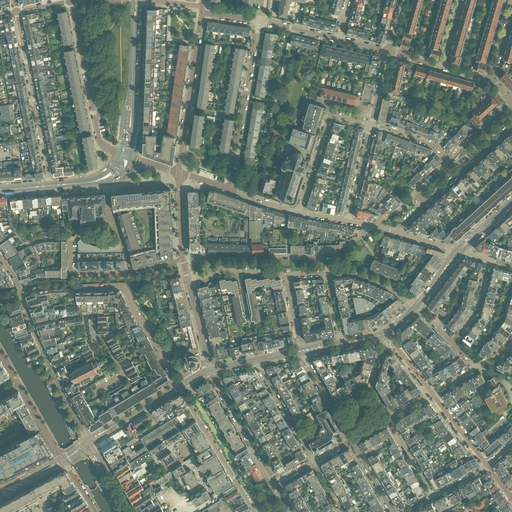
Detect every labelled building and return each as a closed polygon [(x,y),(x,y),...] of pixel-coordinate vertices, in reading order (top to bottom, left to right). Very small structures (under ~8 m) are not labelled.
[(279,0),(278,16),(286,17),(287,9),(288,9),(289,0),(304,2),(304,0),(279,0)] [(411,0),(409,8),(419,11),(422,3),(411,0)] [(440,1),(438,8),(448,11),(450,4),(440,1)] [(465,1),(463,9),(473,11),(475,4),(465,1)] [(493,1),(491,8),(500,11),(503,4),(493,1)] [(353,8),(352,9),(360,11),(361,11),(364,11),(365,6),(364,6),(362,5),(354,3),(353,5),(352,8),(353,8)] [(409,8),(407,16),(417,18),(419,11),(409,8)] [(438,8),(435,16),(446,19),(448,11),(438,8)] [(491,8),(488,16),(498,19),(500,11),(491,8)] [(463,9),(461,16),(471,19),(473,11),(463,9)] [(66,11),(57,13),(58,17),(57,17),(57,18),(58,18),(59,24),(58,24),(59,24),(61,33),(60,33),(61,33),(62,39),(61,39),(61,40),(62,40),(63,44),(63,45),(63,44),(71,43),(72,43),(73,43),(73,42),(71,36),(72,36),(72,33),(71,33),(68,20),(69,20),(69,17),(68,18),(66,11)] [(381,16),(382,16),(390,19),(390,18),(391,18),(391,16),(392,13),(383,11),(381,16)] [(407,16),(405,23),(415,26),(417,18),(407,16)] [(435,16),(433,23),(444,26),(446,19),(435,16)] [(461,16),(459,24),(469,26),(471,19),(461,16)] [(488,16),(486,23),(496,26),(498,19),(488,16)] [(403,31),(413,34),(415,26),(405,23),(403,31)] [(433,23),(431,31),(441,34),(444,26),(433,23)] [(486,23),(484,31),(494,34),(496,26),(486,23)] [(25,29),(25,32),(38,30),(37,28),(44,26),(44,24),(24,28),(24,29),(25,29)] [(459,24),(457,31),(467,34),(469,26),(459,24)] [(364,30),(362,39),(364,39),(365,39),(367,40),(369,32),(370,28),(369,28),(365,27),(364,30)] [(401,39),(409,42),(411,42),(413,34),(403,31),(401,39)] [(430,38),(430,39),(439,42),(441,34),(431,31),(429,38),(430,38)] [(457,31),(454,39),(464,42),(467,34),(457,31)] [(484,31),(482,38),(492,41),(494,34),(484,31)] [(265,33),(261,56),(271,58),(271,54),(273,54),(273,53),(272,53),(273,47),(274,48),(274,47),(273,47),(274,38),(275,38),(275,37),(274,37),(275,34),(268,33),(267,32),(267,33),(265,32),(265,33)] [(369,41),(371,41),(379,43),(383,44),(383,43),(384,42),(385,39),(374,36),(372,36),(371,36),(371,37),(370,36),(369,38),(370,38),(370,40),(369,41)] [(482,38),(480,46),(490,49),(492,41),(482,38)] [(409,42),(401,39),(401,42),(399,42),(399,44),(400,45),(399,47),(398,47),(399,47),(399,48),(399,47),(401,48),(402,49),(404,50),(404,49),(406,49),(406,50),(407,50),(407,49),(409,42)] [(429,47),(437,49),(439,42),(430,39),(428,47),(429,47)] [(454,39),(452,46),(462,49),(464,42),(454,39)] [(370,55),(325,44),(325,43),(325,44),(323,43),(323,42),(322,43),(320,54),(365,65),(364,69),(366,70),(365,75),(369,76),(371,67),(373,68),(374,65),(377,66),(379,60),(378,60),(375,59),(376,56),(372,55),(373,54),(372,54),(370,53),(370,55)] [(204,53),(203,62),(202,66),(201,66),(202,66),(201,66),(200,69),(202,69),(200,82),(199,82),(198,85),(199,85),(198,98),(197,98),(197,97),(196,100),(196,101),(196,100),(197,101),(196,107),(205,109),(206,109),(206,108),(206,104),(207,105),(208,104),(206,104),(207,98),(208,98),(209,97),(207,97),(209,88),(210,89),(210,88),(209,88),(209,82),(211,82),(211,81),(210,81),(211,73),(212,73),(212,72),(211,72),(212,66),(213,66),(213,65),(212,65),(213,57),(214,57),(214,56),(213,56),(214,50),(215,50),(214,49),(215,45),(214,45),(206,44),(206,43),(205,43),(205,44),(204,50),(202,53),(203,53),(204,53)] [(287,43),(287,44),(281,69),(278,82),(273,101),(276,102),(277,99),(280,83),(284,69),(288,52),(289,45),(289,44),(289,43),(287,43)] [(450,54),(452,54),(461,57),(462,57),(460,56),(462,49),(452,46),(450,54)] [(480,46),(478,53),(487,56),(490,49),(480,46)] [(243,56),(244,49),(242,49),(235,48),(235,47),(235,48),(234,52),(233,52),(233,53),(234,53),(233,59),(232,58),(231,59),(233,59),(231,68),(230,67),(230,68),(231,68),(230,74),(229,74),(229,75),(230,75),(229,84),(227,83),(227,84),(229,84),(228,90),(226,90),(226,91),(227,91),(226,99),(225,99),(224,101),(226,102),(225,106),(224,106),(225,107),(224,111),(233,112),(233,113),(233,112),(234,106),(235,106),(236,103),(235,103),(236,97),(237,90),(238,90),(239,87),(239,88),(238,87),(239,81),(240,74),(240,75),(242,72),(240,72),(241,65),(242,65),(241,65),(242,59),(243,59),(244,56),(243,56)] [(437,49),(429,47),(427,56),(436,58),(439,50),(437,49)] [(64,57),(65,60),(66,62),(64,63),(66,63),(67,72),(66,72),(66,73),(68,73),(69,78),(68,79),(69,79),(70,87),(69,88),(71,88),(72,94),(71,94),(71,95),(72,95),(73,99),(74,103),(72,103),(73,104),(74,104),(75,110),(74,110),(74,111),(75,110),(77,119),(76,119),(76,121),(77,121),(78,125),(77,125),(77,126),(78,126),(79,130),(88,129),(89,129),(88,128),(87,122),(88,122),(88,119),(87,119),(84,106),(85,106),(85,103),(83,103),(81,91),(81,90),(81,91),(82,91),(82,87),(80,88),(78,79),(78,75),(79,72),(78,72),(77,72),(75,59),(76,56),(75,56),(74,56),(73,50),(64,52),(64,51),(63,52),(64,56),(63,56),(63,57),(64,57)] [(511,53),(505,51),(503,59),(511,61),(511,53)] [(475,61),(478,62),(485,64),(487,56),(478,53),(475,61)] [(461,57),(452,54),(450,63),(459,65),(461,57)] [(271,58),(261,56),(254,96),(256,96),(257,97),(257,96),(264,98),(268,98),(268,97),(264,97),(265,94),(266,95),(266,94),(265,94),(266,85),(267,86),(267,85),(266,85),(267,83),(269,83),(269,82),(267,81),(267,79),(268,79),(269,78),(267,78),(269,70),(270,70),(270,69),(269,69),(270,63),(271,63),(271,62),(270,62),(271,58)] [(31,61),(32,65),(44,63),(43,61),(44,61),(45,60),(51,59),(50,57),(45,58),(31,61)] [(395,60),(393,68),(403,70),(405,62),(395,60)] [(478,62),(475,70),(485,73),(485,72),(486,72),(487,71),(486,70),(487,64),(485,64),(478,62)] [(414,74),(420,76),(422,67),(416,66),(414,74)] [(420,76),(426,78),(429,69),(422,67),(420,76)] [(393,68),(391,76),(401,78),(403,70),(393,68)] [(426,78),(436,81),(439,72),(429,69),(426,78)] [(504,82),(506,84),(511,78),(511,77),(511,71),(508,75),(506,72),(504,74),(503,74),(501,75),(502,76),(501,77),(501,79),(501,80),(501,81),(502,82),(504,82)] [(436,81),(446,83),(449,75),(439,72),(436,81)] [(446,83),(453,85),(455,77),(449,75),(446,83)] [(389,83),(390,84),(400,86),(401,78),(391,76),(389,83)] [(453,85),(459,87),(461,78),(455,77),(453,85)] [(459,87),(465,89),(467,80),(461,78),(459,87)] [(467,80),(465,89),(471,90),(473,82),(467,80)] [(388,92),(398,94),(399,88),(400,86),(390,84),(389,86),(389,89),(388,92)] [(354,89),(353,94),(350,104),(352,105),(352,104),(355,105),(357,106),(358,100),(358,99),(359,99),(359,98),(358,98),(359,97),(359,96),(362,96),(363,91),(354,89)] [(491,97),(498,104),(503,100),(494,91),(492,93),(493,94),(494,93),(495,94),(492,98),(491,97)] [(406,103),(409,104),(411,105),(412,101),(400,96),(400,97),(395,95),(388,94),(387,98),(392,99),(393,98),(398,99),(401,101),(402,101),(406,103)] [(491,97),(486,101),(492,108),(497,103),(498,105),(498,104),(491,97)] [(254,101),(245,153),(243,164),(244,164),(244,165),(245,165),(252,166),(253,163),(254,163),(254,162),(253,162),(255,154),(256,154),(256,153),(255,153),(256,147),(257,147),(256,146),(257,138),(258,138),(259,137),(257,137),(258,131),(260,131),(259,130),(260,122),(261,122),(260,121),(261,115),(262,116),(262,115),(261,115),(263,106),(264,107),(264,106),(263,106),(263,102),(256,101),(255,101),(254,101)] [(486,101),(481,105),(488,112),(492,108),(486,101)] [(309,102),(309,103),(305,115),(302,115),(300,121),(304,122),(302,128),(300,127),(299,130),(295,129),(298,120),(295,119),(294,125),(291,124),(290,128),(292,129),(288,141),(309,148),(314,134),(323,107),(309,102)] [(0,121),(2,121),(15,119),(13,113),(12,104),(10,104),(0,106),(0,112),(0,115),(0,121)] [(481,105),(477,109),(483,116),(488,112),(481,105)] [(472,114),(473,115),(478,120),(483,116),(477,109),(472,114)] [(396,115),(392,125),(396,126),(400,115),(401,114),(401,113),(397,112),(396,115)] [(194,114),(193,121),(192,121),(192,120),(191,123),(193,123),(191,137),(190,136),(189,139),(190,139),(190,145),(189,146),(190,146),(199,147),(199,143),(201,143),(201,142),(200,142),(200,136),(202,136),(201,135),(202,127),(203,127),(202,126),(203,120),(204,121),(204,120),(203,120),(203,115),(204,115),(203,115),(195,114),(194,114)] [(400,128),(404,129),(408,118),(409,116),(407,115),(405,118),(404,117),(403,120),(400,128)] [(478,120),(473,115),(471,117),(468,115),(466,117),(475,126),(479,121),(478,120)] [(222,123),(223,123),(222,129),(221,129),(221,130),(222,130),(221,138),(219,138),(219,139),(220,139),(219,145),(218,145),(219,146),(219,150),(218,150),(219,150),(228,152),(228,151),(229,145),(230,145),(231,142),(230,142),(231,136),(231,135),(232,129),(234,126),(234,127),(232,126),(233,120),(233,119),(233,120),(232,120),(224,118),(223,122),(222,122),(222,123)] [(419,135),(423,123),(424,123),(422,122),(423,120),(421,119),(420,122),(415,133),(419,135)] [(416,120),(415,122),(411,132),(415,133),(420,122),(416,120)] [(419,135),(423,136),(426,128),(427,125),(428,122),(426,121),(425,124),(423,123),(419,135)] [(332,128),(340,131),(341,127),(343,128),(343,127),(344,125),(341,125),(333,123),(332,128)] [(427,138),(431,139),(435,128),(436,125),(434,125),(432,130),(430,130),(427,138)] [(455,129),(457,131),(464,137),(467,135),(473,129),(464,125),(458,130),(456,128),(455,129)] [(46,136),(54,135),(54,132),(65,130),(64,128),(58,129),(45,132),(46,136)] [(332,128),(330,132),(343,136),(344,137),(345,135),(342,134),(339,133),(340,131),(332,128)] [(351,134),(354,135),(361,137),(363,129),(356,128),(355,130),(352,129),(351,134)] [(431,139),(434,140),(438,133),(439,129),(435,128),(431,139)] [(452,129),(451,131),(461,140),(464,137),(457,131),(456,133),(452,129)] [(438,133),(434,140),(438,141),(439,142),(441,136),(443,130),(441,130),(440,133),(438,133)] [(449,135),(458,143),(461,140),(451,131),(450,131),(452,132),(449,135)] [(385,139),(385,141),(384,145),(383,145),(382,147),(384,148),(385,145),(387,146),(390,135),(387,134),(387,133),(386,138),(385,139)] [(162,135),(152,134),(142,134),(142,154),(147,156),(172,165),(176,137),(166,135),(162,135)] [(88,168),(88,169),(97,167),(96,160),(97,160),(97,157),(95,157),(94,151),(93,145),(93,144),(93,145),(94,145),(94,141),(94,142),(92,142),(91,135),(90,135),(82,137),(83,141),(81,141),(81,142),(83,142),(84,148),(83,148),(83,149),(84,149),(85,152),(85,153),(86,157),(84,157),(85,158),(86,158),(87,164),(86,164),(86,165),(87,164),(88,168)] [(445,136),(445,137),(455,147),(458,143),(449,135),(447,138),(445,136)] [(394,145),(395,146),(398,138),(394,136),(389,151),(391,152),(392,149),(393,146),(394,145)] [(47,141),(47,145),(56,143),(56,141),(65,139),(64,137),(63,137),(47,141)] [(447,142),(446,144),(452,150),(455,147),(445,137),(444,137),(443,138),(447,142)] [(373,138),(372,143),(379,144),(381,144),(381,147),(381,148),(382,148),(382,147),(383,145),(384,145),(385,141),(381,140),(380,140),(373,138)] [(396,157),(397,154),(402,139),(398,138),(395,146),(393,153),(392,155),(396,157)] [(511,148),(511,147),(511,145),(511,144),(506,138),(502,142),(511,152),(511,148)] [(397,154),(400,156),(406,140),(402,139),(397,154)] [(404,152),(406,153),(409,142),(406,140),(400,156),(402,156),(404,152)] [(452,150),(446,144),(444,142),(443,144),(442,143),(441,144),(449,153),(452,150)] [(510,155),(511,154),(511,152),(502,142),(498,146),(504,153),(506,151),(510,155)] [(371,147),(370,152),(372,153),(377,154),(377,153),(378,150),(381,150),(382,148),(381,148),(381,147),(381,144),(379,144),(372,143),(371,147)] [(411,155),(413,156),(417,145),(413,143),(408,158),(410,159),(411,156),(411,155)] [(277,181),(275,187),(274,189),(274,190),(275,190),(276,191),(275,192),(274,192),(275,192),(275,194),(274,194),(274,195),(275,194),(276,195),(276,196),(277,195),(278,195),(278,196),(277,197),(278,197),(287,200),(288,200),(288,199),(288,198),(289,198),(290,199),(292,198),(291,197),(292,196),(291,196),(292,196),(293,196),(292,197),(293,197),(293,196),(294,197),(294,196),(293,196),(295,191),(296,191),(295,190),(297,186),(298,186),(298,185),(297,185),(298,181),(299,181),(299,180),(298,180),(300,175),(300,176),(301,176),(303,175),(304,174),(303,174),(305,169),(306,169),(306,168),(305,168),(304,166),(304,165),(305,162),(306,161),(305,161),(303,159),(303,158),(303,159),(300,159),(301,157),(302,156),(301,156),(300,153),(300,152),(299,152),(296,151),(296,150),(295,150),(291,149),(292,149),(292,148),(291,149),(287,147),(286,147),(280,145),(278,151),(279,151),(277,157),(285,160),(282,161),(282,160),(281,161),(282,161),(280,166),(279,166),(279,167),(281,169),(281,170),(282,169),(280,174),(279,174),(280,175),(279,179),(278,179),(278,180),(279,180),(278,181),(277,181)] [(420,161),(422,156),(425,148),(421,146),(416,159),(420,161)] [(503,155),(504,153),(498,146),(494,149),(504,161),(507,159),(503,155)] [(425,157),(423,159),(426,156),(427,155),(429,153),(432,150),(425,148),(422,156),(425,157)] [(502,163),(504,161),(494,149),(490,153),(496,160),(498,159),(502,163)] [(442,160),(432,150),(429,153),(430,154),(432,153),(434,155),(433,157),(439,163),(442,160)] [(494,162),(496,160),(490,153),(485,157),(496,169),(498,167),(494,162)] [(426,156),(423,159),(425,161),(427,159),(428,161),(427,163),(433,169),(436,166),(427,157),(426,156)] [(427,157),(436,166),(439,163),(433,157),(431,158),(428,156),(427,157)] [(494,171),(496,169),(485,157),(481,161),(488,168),(490,166),(494,171)] [(425,164),(424,166),(430,172),(433,169),(427,163),(425,161),(423,159),(422,161),(425,164)] [(58,160),(51,162),(54,176),(63,175),(62,167),(58,167),(58,160)] [(13,161),(14,171),(14,180),(21,179),(20,161),(13,161)] [(320,165),(332,169),(333,169),(333,168),(331,167),(332,164),(321,161),(320,165)] [(486,170),(488,168),(481,161),(477,165),(487,176),(490,174),(486,170)] [(420,162),(417,165),(421,169),(427,175),(430,172),(424,166),(420,162)] [(320,165),(318,170),(326,172),(326,173),(330,174),(331,170),(331,171),(332,169),(320,165)] [(417,165),(414,168),(415,169),(417,168),(419,170),(418,172),(424,178),(427,175),(421,169),(417,165)] [(486,178),(487,176),(477,165),(473,169),(479,176),(480,177),(482,175),(485,179),(486,178)] [(416,174),(413,177),(419,183),(424,178),(418,172),(415,169),(414,168),(412,170),(416,174)] [(477,177),(479,176),(473,169),(469,173),(479,184),(481,182),(477,177)] [(318,170),(316,176),(324,179),(325,178),(326,178),(329,179),(329,178),(334,179),(335,175),(330,174),(326,173),(326,172),(318,170)] [(274,187),(275,187),(277,181),(275,180),(269,177),(270,173),(265,172),(263,178),(259,191),(264,192),(264,191),(270,193),(272,187),(273,188),(274,187)] [(412,178),(410,180),(416,186),(419,183),(413,177),(410,173),(408,175),(412,178)] [(477,186),(479,184),(469,173),(465,176),(471,183),(473,181),(477,186)] [(324,184),(325,184),(326,184),(327,180),(324,179),(316,176),(315,181),(324,184)] [(469,185),(471,183),(465,176),(461,180),(471,191),(473,189),(469,185)] [(504,184),(502,185),(509,193),(511,189),(511,179),(510,178),(509,179),(508,178),(503,183),(504,184)] [(361,189),(370,195),(376,199),(380,186),(370,182),(364,179),(362,188),(361,188),(361,189)] [(416,186),(410,180),(407,183),(413,189),(416,186)] [(469,193),(471,191),(461,180),(457,183),(463,190),(465,189),(469,193)] [(461,192),(463,190),(457,183),(453,187),(463,199),(466,202),(468,200),(461,192)] [(495,192),(493,193),(500,201),(503,198),(506,195),(509,193),(502,185),(500,187),(499,187),(495,191),(495,192)] [(380,186),(376,199),(376,200),(376,199),(385,205),(390,211),(393,209),(398,204),(399,204),(398,203),(403,199),(398,194),(393,198),(387,192),(389,190),(385,186),(383,187),(381,186),(380,186)] [(462,200),(463,199),(453,187),(449,191),(455,198),(457,196),(461,201),(462,200)] [(112,203),(111,203),(112,207),(115,207),(115,209),(120,208),(120,213),(117,214),(117,215),(128,250),(129,251),(133,250),(134,256),(130,256),(133,267),(172,258),(172,240),(170,196),(170,195),(170,194),(170,188),(119,193),(111,194),(111,201),(112,201),(112,203)] [(361,189),(360,194),(368,198),(369,199),(370,195),(361,189)] [(205,201),(216,204),(220,193),(214,191),(212,192),(209,190),(207,195),(205,201)] [(187,196),(187,201),(193,200),(192,197),(198,197),(198,198),(202,198),(201,193),(196,191),(191,191),(191,192),(189,192),(189,191),(188,191),(187,193),(187,196)] [(453,200),(455,198),(449,191),(445,194),(455,206),(457,204),(453,200)] [(216,204),(226,208),(230,196),(220,193),(216,204)] [(487,199),(485,201),(491,209),(494,206),(497,203),(500,201),(493,193),(491,195),(490,194),(486,198),(487,199)] [(75,197),(67,198),(68,211),(68,212),(68,216),(69,218),(76,217),(80,217),(80,223),(96,222),(95,216),(106,215),(104,194),(96,195),(89,196),(89,195),(88,196),(81,196),(81,197),(75,197)] [(359,198),(367,202),(368,198),(360,194),(359,198)] [(453,208),(455,206),(445,194),(441,198),(447,205),(449,203),(453,208)] [(226,208),(236,211),(240,199),(230,196),(226,208)] [(43,220),(42,216),(42,214),(40,214),(39,210),(42,210),(41,206),(40,197),(37,198),(38,206),(38,208),(38,215),(39,221),(38,221),(34,222),(35,225),(46,223),(45,219),(43,220)] [(187,201),(188,207),(196,206),(202,206),(202,198),(198,198),(198,197),(192,197),(193,200),(187,201)] [(18,213),(18,208),(17,200),(17,198),(10,199),(10,200),(10,204),(10,207),(11,207),(11,208),(12,208),(13,212),(15,212),(16,213),(18,213)] [(445,207),(447,205),(441,198),(436,202),(447,213),(449,211),(445,207)] [(242,232),(249,234),(249,204),(247,203),(246,202),(240,199),(236,211),(248,215),(242,232)] [(319,204),(318,207),(316,211),(317,211),(326,213),(328,199),(326,199),(326,200),(325,203),(323,203),(322,205),(320,204),(319,204)] [(376,199),(376,200),(376,201),(375,201),(379,204),(378,206),(383,209),(388,214),(390,211),(385,205),(376,199)] [(336,201),(335,206),(333,214),(341,215),(343,213),(346,203),(336,201)] [(478,207),(476,209),(483,217),(491,209),(485,201),(483,203),(482,202),(477,206),(478,207)] [(372,202),(369,206),(367,210),(370,211),(372,212),(373,212),(378,214),(379,212),(376,210),(373,207),(375,204),(372,202)] [(445,215),(447,213),(436,202),(432,206),(439,213),(440,211),(445,216),(445,215)] [(252,254),(263,253),(267,254),(283,253),(286,253),(286,245),(287,233),(287,231),(273,230),(273,233),(273,235),(272,235),(269,237),(269,240),(269,247),(268,247),(268,246),(263,246),(263,238),(262,238),(262,233),(262,227),(267,227),(267,228),(273,228),(273,226),(277,226),(279,226),(287,226),(288,216),(274,211),(261,208),(258,207),(249,204),(249,234),(249,235),(249,238),(251,238),(251,245),(252,254)] [(383,209),(378,206),(377,205),(375,207),(377,208),(376,210),(379,212),(380,213),(384,217),(388,214),(383,209)] [(188,207),(188,213),(193,213),(193,216),(198,216),(198,210),(196,210),(196,206),(188,207)] [(355,217),(362,218),(364,210),(364,209),(365,209),(357,206),(357,209),(355,217)] [(437,214),(439,213),(432,206),(428,209),(439,221),(441,219),(437,214)] [(438,221),(439,221),(428,209),(424,213),(431,220),(432,218),(436,223),(438,221)] [(469,215),(467,217),(474,225),(483,217),(476,209),(474,211),(473,210),(469,214),(469,215)] [(362,218),(367,219),(370,213),(366,211),(364,210),(362,218)] [(188,213),(188,222),(197,221),(196,218),(198,217),(198,216),(193,216),(193,213),(188,213)] [(370,213),(367,219),(367,220),(371,222),(371,221),(374,222),(378,215),(375,214),(370,213)] [(433,223),(431,220),(424,213),(420,217),(427,224),(428,222),(431,225),(433,223)] [(429,226),(427,224),(420,217),(416,220),(423,227),(424,226),(426,229),(429,226)] [(461,223),(459,225),(465,232),(474,225),(467,217),(465,219),(464,218),(462,220),(460,222),(461,223)] [(426,232),(423,227),(416,220),(412,224),(418,231),(420,229),(423,233),(425,233),(426,232)] [(508,233),(510,233),(511,232),(509,229),(511,227),(505,220),(501,225),(506,231),(508,233)] [(188,222),(188,228),(194,228),(194,231),(199,230),(199,225),(197,225),(197,221),(188,222)] [(420,232),(418,231),(412,224),(408,228),(407,228),(408,230),(419,233),(420,232)] [(452,231),(450,233),(457,240),(465,232),(459,225),(456,227),(455,226),(451,230),(452,231)] [(503,234),(506,231),(501,225),(497,228),(503,234)] [(188,228),(189,237),(197,237),(197,233),(199,233),(199,230),(194,231),(194,228),(188,228)] [(434,237),(435,236),(443,230),(441,228),(439,230),(437,228),(429,234),(430,236),(432,237),(433,236),(434,237)] [(499,238),(503,234),(497,228),(493,231),(499,238)] [(440,239),(445,235),(446,233),(443,230),(435,236),(436,238),(438,238),(439,238),(440,239)] [(449,231),(446,233),(445,235),(446,236),(443,240),(449,242),(454,243),(457,240),(450,233),(449,231)] [(384,253),(386,246),(389,237),(383,235),(380,244),(383,245),(381,252),(384,253)] [(189,237),(189,243),(194,243),(194,245),(199,245),(199,240),(197,240),(197,237),(189,237)] [(386,254),(389,255),(394,238),(389,237),(386,246),(388,247),(386,254)] [(341,238),(341,241),(336,241),(336,244),(334,244),(335,253),(345,245),(345,238),(342,238),(341,238)] [(395,253),(397,249),(400,240),(394,238),(389,255),(392,255),(393,253),(395,253)] [(487,253),(492,254),(494,245),(495,242),(496,239),(493,238),(492,243),(492,244),(490,243),(490,244),(487,253)] [(7,239),(0,245),(0,247),(2,250),(3,249),(6,253),(5,254),(4,254),(5,255),(7,258),(9,257),(17,252),(15,249),(8,239),(7,239)] [(476,249),(483,251),(485,242),(486,240),(485,239),(475,248),(476,249)] [(397,249),(395,253),(398,254),(397,257),(400,258),(405,241),(400,240),(397,249)] [(405,241),(400,258),(398,263),(400,264),(401,262),(402,258),(403,259),(404,254),(407,255),(407,252),(408,252),(412,243),(405,241)] [(501,257),(506,258),(510,241),(508,241),(506,248),(503,248),(501,257)] [(38,253),(41,251),(39,242),(32,245),(38,253)] [(194,243),(189,243),(189,247),(189,250),(190,251),(190,252),(191,252),(191,251),(193,251),(193,252),(205,252),(204,244),(199,245),(194,245),(194,243)] [(417,245),(412,243),(408,252),(411,253),(409,256),(407,260),(410,261),(412,257),(414,253),(417,245)] [(423,246),(417,245),(414,253),(415,254),(414,257),(412,261),(414,262),(417,258),(419,256),(423,246)] [(433,253),(433,254),(441,259),(445,254),(444,253),(428,248),(424,247),(422,250),(426,251),(426,252),(433,253)] [(9,258),(14,267),(27,260),(34,256),(36,255),(37,255),(34,251),(35,251),(32,253),(26,257),(24,253),(22,249),(18,251),(19,252),(17,253),(10,258),(9,258)] [(60,267),(56,267),(56,277),(59,277),(59,276),(61,276),(61,270),(61,267),(66,267),(66,250),(60,250),(60,251),(60,267)] [(431,255),(429,257),(437,263),(441,259),(433,254),(431,256),(431,255)] [(424,259),(435,267),(437,263),(429,257),(427,256),(424,259)] [(378,272),(379,272),(382,263),(374,259),(369,268),(373,270),(373,269),(375,270),(375,271),(378,272)] [(424,259),(421,264),(431,272),(435,267),(424,259)] [(471,269),(474,272),(477,262),(473,261),(465,259),(463,259),(462,262),(470,268),(471,269)] [(14,267),(17,272),(27,268),(25,264),(28,262),(27,260),(14,267)] [(416,261),(413,265),(418,269),(419,267),(421,268),(419,270),(428,277),(431,272),(421,264),(416,261)] [(469,270),(470,268),(462,262),(458,266),(465,272),(468,269),(469,270)] [(474,272),(472,279),(478,280),(482,264),(477,262),(474,272)] [(387,276),(388,275),(391,267),(383,263),(382,263),(379,272),(382,273),(384,274),(387,276)] [(414,273),(424,281),(428,277),(419,270),(418,269),(413,265),(409,270),(411,271),(412,272),(414,270),(415,271),(414,273)] [(391,267),(388,275),(391,277),(391,276),(393,277),(393,278),(396,279),(400,270),(391,266),(391,267)] [(468,274),(465,272),(458,266),(455,271),(460,275),(462,276),(465,277),(468,274)] [(17,272),(20,276),(30,272),(29,271),(28,267),(27,268),(17,272)] [(497,277),(497,278),(499,269),(495,267),(493,268),(489,285),(497,286),(498,287),(500,287),(501,284),(497,283),(497,282),(495,282),(497,277)] [(30,272),(20,276),(20,277),(23,283),(30,280),(34,278),(37,277),(41,277),(40,269),(35,270),(31,272),(30,270),(29,271),(30,272)] [(502,279),(507,281),(511,272),(505,270),(502,279)] [(459,281),(460,275),(455,271),(449,278),(455,282),(457,280),(459,281)] [(415,278),(413,280),(421,285),(424,281),(414,273),(412,276),(415,278)] [(0,279),(0,284),(11,280),(11,279),(10,278),(8,276),(9,276),(8,275),(0,279)] [(169,284),(170,287),(171,286),(172,287),(182,285),(179,276),(162,280),(163,286),(169,284)] [(404,276),(403,278),(417,290),(421,286),(421,285),(413,280),(411,283),(409,281),(410,280),(408,278),(407,278),(404,276)] [(266,293),(270,292),(282,290),(280,279),(274,280),(274,278),(269,279),(268,277),(263,279),(261,280),(261,279),(256,280),(256,278),(250,279),(250,277),(244,279),(246,287),(244,288),(245,293),(255,291),(253,286),(264,284),(264,286),(271,285),(271,287),(272,287),(273,289),(266,291),(264,291),(264,293),(266,293)] [(417,290),(403,278),(401,280),(405,283),(409,286),(407,288),(409,289),(414,294),(417,290)] [(458,284),(455,282),(449,278),(446,282),(453,288),(455,285),(457,287),(458,284)] [(465,283),(467,283),(476,286),(478,280),(472,279),(467,278),(465,283)] [(230,291),(231,296),(240,294),(239,289),(238,289),(236,280),(231,281),(230,279),(225,281),(225,279),(219,280),(221,291),(226,290),(227,292),(230,291)] [(368,283),(363,281),(360,290),(365,292),(369,283),(368,283)] [(453,288),(446,282),(443,286),(445,288),(445,287),(448,289),(448,290),(450,292),(454,295),(455,293),(452,290),(453,288)] [(374,285),(369,283),(365,292),(370,294),(374,285)] [(166,294),(183,290),(182,285),(172,287),(171,286),(170,287),(170,289),(166,291),(166,294)] [(197,288),(196,288),(198,293),(214,290),(214,287),(210,287),(209,288),(209,286),(208,285),(197,288)] [(379,288),(374,285),(370,294),(375,297),(379,288)] [(454,297),(454,295),(450,292),(448,290),(448,289),(445,287),(445,288),(443,286),(440,290),(447,296),(449,294),(454,297)] [(384,290),(379,288),(375,297),(380,299),(384,290)] [(173,299),(175,299),(184,296),(183,290),(166,294),(166,295),(167,295),(167,297),(172,296),(173,299)] [(211,296),(211,294),(215,293),(214,290),(198,293),(199,299),(210,297),(211,296)] [(363,304),(354,305),(356,314),(365,312),(367,311),(373,308),(381,302),(386,298),(389,296),(392,294),(391,293),(384,290),(380,299),(374,303),(362,298),(363,304)] [(450,297),(447,296),(440,290),(437,294),(439,295),(442,297),(442,298),(444,300),(445,300),(447,302),(449,300),(448,299),(450,297)] [(496,295),(496,292),(488,290),(486,295),(495,298),(498,298),(499,296),(496,295)] [(108,292),(108,302),(114,302),(125,301),(122,296),(119,291),(108,291),(108,292)] [(25,297),(28,303),(40,298),(38,293),(30,296),(25,297)] [(392,294),(389,296),(394,300),(400,307),(402,307),(404,306),(404,303),(403,303),(392,294)] [(446,304),(447,302),(445,300),(444,300),(442,298),(442,297),(439,295),(437,294),(434,298),(442,303),(443,302),(446,304)] [(464,294),(463,299),(472,302),(474,296),(464,294)] [(28,303),(30,308),(42,306),(42,304),(54,300),(53,296),(49,296),(44,297),(40,298),(28,303)] [(169,305),(169,306),(186,302),(184,296),(175,299),(175,301),(168,302),(169,305)] [(199,299),(201,304),(217,301),(216,298),(213,298),(212,296),(211,296),(210,297),(199,299)] [(363,304),(362,298),(361,298),(361,296),(357,296),(357,298),(352,298),(354,305),(363,304)] [(443,305),(442,303),(434,298),(431,301),(433,303),(436,305),(438,308),(439,307),(441,309),(443,308),(442,307),(443,305)] [(460,304),(462,305),(471,307),(472,302),(463,299),(462,302),(461,302),(460,304)] [(394,300),(390,303),(396,311),(398,309),(399,310),(400,309),(400,307),(394,300)] [(201,304),(202,310),(213,308),(215,307),(214,305),(218,304),(217,301),(201,304)] [(445,312),(441,309),(439,307),(438,308),(436,305),(433,303),(431,301),(428,306),(435,312),(437,315),(439,313),(443,316),(447,319),(448,315),(446,313),(445,312)] [(385,306),(385,307),(391,314),(393,313),(394,314),(395,314),(396,313),(396,312),(395,311),(396,311),(390,303),(389,302),(385,306)] [(21,303),(11,306),(8,307),(10,315),(24,310),(21,303)] [(47,314),(48,316),(49,316),(49,319),(55,318),(55,315),(54,310),(65,308),(65,307),(65,304),(53,306),(54,308),(47,309),(46,307),(46,305),(42,306),(30,308),(31,314),(32,317),(37,316),(36,316),(37,315),(39,315),(39,316),(42,315),(42,312),(46,312),(46,314),(47,314)] [(462,305),(460,308),(467,314),(470,310),(471,307),(462,305)] [(117,333),(125,330),(138,325),(133,315),(132,314),(128,306),(114,307),(111,307),(109,307),(109,313),(115,312),(116,314),(116,316),(115,316),(115,317),(116,317),(116,319),(116,321),(116,322),(116,324),(116,325),(116,327),(117,330),(116,330),(117,333)] [(74,307),(65,307),(65,308),(66,315),(71,315),(75,314),(74,307)] [(385,307),(381,310),(387,318),(389,316),(390,317),(391,316),(391,315),(391,314),(385,307)] [(54,310),(55,315),(55,318),(66,315),(65,308),(54,310)] [(172,317),(188,313),(187,308),(177,310),(178,312),(171,314),(171,315),(171,316),(171,315),(172,317)] [(460,308),(457,312),(464,318),(467,314),(460,308)] [(381,310),(376,314),(382,320),(384,319),(385,320),(387,320),(387,319),(386,318),(387,318),(381,310)] [(489,320),(491,313),(482,311),(481,316),(489,320)] [(37,316),(32,317),(34,322),(41,321),(48,319),(47,316),(48,316),(47,314),(46,314),(46,312),(42,312),(42,315),(39,316),(39,315),(37,315),(36,316),(37,316)] [(203,315),(205,321),(218,318),(217,316),(221,315),(220,312),(203,315)] [(457,312),(454,316),(461,322),(464,318),(457,312)] [(6,318),(8,323),(23,317),(21,313),(6,318)] [(176,319),(177,322),(190,319),(188,313),(172,317),(173,320),(176,319)] [(260,321),(259,313),(250,314),(251,316),(250,316),(251,322),(260,321)] [(376,313),(371,316),(378,325),(380,324),(383,322),(382,320),(376,314),(376,313)] [(367,318),(369,329),(378,325),(371,316),(370,315),(367,318)] [(244,316),(235,317),(237,325),(246,323),(245,317),(244,318),(244,316)] [(345,316),(340,317),(343,334),(348,333),(346,322),(347,322),(346,321),(345,316)] [(454,316),(450,320),(458,326),(461,322),(454,316)] [(485,325),(489,320),(481,316),(477,320),(485,325)] [(8,323),(10,327),(24,322),(23,317),(8,323)] [(419,317),(408,327),(411,330),(414,328),(422,320),(419,317)] [(167,327),(169,330),(175,328),(191,325),(190,319),(177,322),(177,324),(167,327)] [(426,323),(422,320),(414,328),(417,332),(426,323)] [(447,325),(453,331),(454,331),(458,326),(450,320),(447,325)] [(481,330),(485,325),(477,320),(474,324),(481,330)] [(501,324),(502,325),(511,332),(511,329),(511,326),(505,321),(504,320),(501,324)] [(35,325),(37,330),(52,326),(54,326),(53,321),(40,324),(35,325)] [(9,332),(13,330),(25,326),(26,325),(25,323),(24,323),(24,322),(10,327),(8,328),(9,332)] [(223,323),(206,326),(208,332),(220,329),(220,327),(223,326),(223,324),(223,323)] [(426,323),(417,332),(421,335),(422,335),(430,327),(426,323)] [(301,326),(303,333),(309,331),(309,332),(311,331),(310,329),(309,326),(310,326),(311,325),(310,324),(309,324),(301,326)] [(478,334),(481,330),(474,324),(471,329),(478,334)] [(37,330),(39,335),(58,330),(57,325),(54,326),(52,326),(37,330)] [(128,337),(134,334),(136,336),(144,332),(138,325),(125,330),(126,333),(126,334),(128,336),(127,336),(128,337)] [(191,325),(175,328),(169,330),(172,337),(182,335),(184,342),(176,343),(179,350),(197,347),(194,336),(191,325)] [(502,325),(498,330),(507,336),(511,332),(502,325)] [(16,337),(18,336),(28,334),(25,326),(13,330),(16,337)] [(323,327),(319,328),(319,329),(320,329),(322,338),(327,337),(326,328),(325,328),(323,327)] [(401,333),(400,339),(401,339),(405,336),(407,334),(407,335),(412,331),(411,330),(408,327),(401,333)] [(433,331),(430,327),(422,335),(426,338),(433,331)] [(107,340),(108,343),(115,338),(113,333),(112,332),(107,333),(106,328),(98,328),(98,330),(97,331),(97,332),(98,332),(98,334),(103,333),(106,339),(105,339),(106,340),(107,340)] [(39,335),(41,341),(55,338),(61,336),(59,329),(58,330),(39,335)] [(475,339),(478,334),(471,329),(467,333),(475,339)] [(493,333),(494,334),(504,341),(507,336),(498,330),(498,329),(497,329),(493,333)] [(309,331),(303,333),(304,340),(306,341),(311,340),(309,332),(309,331)] [(400,342),(402,344),(412,336),(411,334),(413,333),(412,331),(407,335),(407,334),(405,336),(401,339),(400,339),(401,340),(400,341),(400,342)] [(424,345),(426,347),(437,335),(433,331),(426,338),(428,340),(424,345)] [(131,343),(135,341),(146,335),(144,332),(136,336),(134,334),(128,337),(129,340),(130,341),(131,343)] [(479,342),(475,339),(467,333),(464,338),(471,343),(472,342),(476,344),(477,344),(479,342)] [(209,337),(211,345),(215,344),(216,344),(218,343),(217,341),(223,340),(223,338),(226,337),(225,334),(209,337)] [(494,336),(492,339),(500,345),(504,341),(494,334),(493,335),(494,336)] [(146,360),(147,360),(155,356),(151,349),(153,348),(152,346),(150,342),(146,336),(146,335),(135,341),(138,347),(134,349),(135,351),(139,349),(141,352),(142,354),(139,355),(140,357),(141,359),(146,356),(147,359),(146,359),(146,360)] [(431,344),(434,347),(441,339),(437,335),(426,347),(427,348),(431,344)] [(19,340),(22,346),(35,342),(32,336),(19,340)] [(402,344),(405,349),(415,342),(413,340),(414,339),(412,336),(402,344)] [(242,342),(241,342),(243,353),(243,354),(244,353),(255,351),(253,343),(252,338),(252,337),(242,339),(243,342),(242,342)] [(41,341),(45,348),(57,344),(55,339),(55,338),(41,341)] [(109,345),(110,347),(118,343),(115,338),(108,343),(108,344),(108,345),(109,345)] [(434,347),(438,351),(445,343),(441,339),(434,347)] [(487,342),(488,343),(492,350),(500,345),(492,339),(491,339),(487,342)] [(45,348),(49,354),(68,348),(64,349),(62,344),(65,343),(65,342),(61,343),(57,344),(45,348)] [(405,349),(409,353),(418,346),(415,342),(405,349)] [(80,349),(82,354),(90,350),(89,348),(89,347),(89,346),(88,346),(87,345),(86,345),(85,343),(80,344),(77,345),(79,349),(80,349)] [(112,350),(113,352),(121,348),(118,343),(110,347),(111,348),(111,349),(112,350)] [(438,351),(441,354),(449,347),(445,343),(438,351)] [(492,350),(488,343),(484,345),(482,348),(480,351),(482,356),(492,350)] [(28,354),(29,355),(39,351),(37,346),(27,350),(26,350),(28,354)] [(365,357),(375,355),(375,354),(376,352),(376,351),(372,346),(369,347),(364,348),(363,348),(365,357)] [(409,353),(412,357),(422,351),(418,346),(409,353)] [(447,357),(450,355),(455,352),(449,347),(441,354),(439,356),(442,359),(443,357),(446,355),(447,357)] [(49,354),(52,361),(61,357),(67,355),(70,354),(68,348),(49,354)] [(114,355),(115,356),(123,352),(121,348),(113,352),(113,353),(113,354),(114,354),(114,355)] [(39,351),(29,355),(28,356),(30,360),(40,354),(41,354),(39,351)] [(412,357),(415,362),(425,355),(422,351),(412,357)] [(123,352),(115,356),(116,357),(116,358),(116,359),(117,359),(118,361),(126,357),(123,352)] [(451,356),(452,356),(456,360),(461,368),(465,366),(466,363),(455,352),(450,355),(451,356)] [(84,357),(87,362),(94,358),(94,357),(94,356),(93,355),(92,353),(84,357)] [(188,369),(190,369),(199,364),(200,362),(197,357),(196,356),(195,355),(194,355),(193,354),(192,354),(191,354),(190,354),(190,355),(189,355),(188,355),(188,356),(187,356),(186,357),(186,358),(185,359),(185,360),(185,361),(185,362),(185,363),(186,363),(186,364),(188,369)] [(386,355),(384,359),(389,360),(388,363),(390,363),(396,359),(392,354),(386,355)] [(61,357),(52,361),(55,367),(59,365),(70,360),(69,358),(67,355),(61,357)] [(362,361),(363,362),(363,361),(372,364),(375,355),(365,357),(363,357),(362,361)] [(415,362),(419,366),(428,360),(425,355),(415,362)] [(147,360),(149,364),(157,360),(155,356),(147,360)] [(452,362),(450,363),(455,371),(461,368),(456,360),(452,356),(452,357),(452,358),(452,359),(451,359),(452,362)] [(312,361),(317,369),(324,365),(322,361),(321,362),(320,357),(318,357),(315,358),(313,359),(312,361)] [(442,359),(445,363),(451,374),(455,371),(450,363),(449,361),(447,358),(446,357),(442,359)] [(73,382),(74,383),(89,375),(92,373),(92,374),(93,373),(96,371),(96,372),(100,370),(101,370),(100,370),(100,368),(100,367),(99,367),(100,365),(100,364),(99,362),(96,361),(95,359),(91,361),(90,361),(91,361),(88,363),(87,363),(84,365),(83,365),(80,367),(79,367),(76,369),(76,368),(76,369),(73,371),(72,370),(72,371),(73,372),(69,374),(69,375),(70,376),(69,377),(71,380),(72,380),(73,382)] [(399,364),(396,359),(390,363),(393,368),(399,364)] [(419,366),(422,371),(431,366),(432,365),(431,363),(432,362),(430,359),(428,360),(419,366)] [(154,368),(157,372),(162,369),(157,360),(149,364),(151,369),(152,369),(154,368)] [(503,360),(501,364),(511,370),(511,369),(511,368),(511,367),(511,365),(505,361),(506,361),(503,360)] [(291,371),(301,365),(299,361),(290,363),(288,363),(290,367),(285,370),(286,371),(287,373),(291,371)] [(362,361),(360,366),(361,367),(361,366),(370,370),(372,364),(363,361),(363,362),(362,361)] [(126,370),(126,371),(134,367),(131,362),(123,366),(124,368),(124,369),(125,370),(126,370)] [(443,366),(441,367),(446,377),(451,374),(445,363),(442,365),(443,366)] [(498,364),(496,367),(504,372),(504,371),(504,370),(509,373),(510,371),(511,370),(511,371),(511,370),(501,364),(498,363),(498,364)] [(338,371),(345,383),(349,391),(359,385),(353,375),(352,373),(352,372),(347,364),(343,366),(344,367),(341,368),(342,369),(338,371)] [(403,368),(399,364),(393,368),(392,369),(395,374),(403,368)] [(268,374),(278,368),(279,368),(277,365),(267,367),(266,370),(268,374)] [(293,375),(303,369),(301,365),(291,371),(294,369),(295,371),(292,373),(293,374),(292,374),(293,375)] [(318,371),(321,375),(329,370),(327,366),(326,367),(324,365),(317,369),(318,371)] [(431,366),(422,371),(427,377),(432,374),(431,371),(432,370),(433,369),(434,368),(432,365),(431,366)] [(0,381),(9,376),(3,366),(0,367),(0,381)] [(67,372),(64,366),(56,369),(60,376),(67,372)] [(106,369),(109,374),(116,370),(114,366),(106,369)] [(129,376),(136,371),(139,370),(136,366),(134,367),(126,371),(127,373),(127,374),(128,375),(129,376)] [(360,366),(359,371),(359,372),(368,375),(370,370),(361,366),(361,367),(360,366)] [(438,369),(436,370),(441,379),(446,377),(441,367),(440,366),(437,368),(438,369)] [(381,367),(379,375),(387,378),(388,374),(386,373),(387,372),(386,369),(381,367)] [(271,378),(278,374),(280,372),(278,368),(268,374),(271,378)] [(406,372),(403,368),(395,374),(399,378),(406,372)] [(161,376),(159,376),(165,385),(169,382),(166,377),(167,376),(166,375),(165,374),(162,369),(157,372),(157,373),(158,373),(159,374),(159,373),(161,376)] [(297,375),(298,377),(305,373),(303,369),(293,375),(289,377),(290,379),(293,377),(297,375)] [(249,371),(250,378),(257,374),(254,370),(249,371)] [(323,380),(332,375),(329,370),(321,375),(322,377),(323,380)] [(431,371),(432,374),(437,382),(441,379),(436,370),(433,372),(432,370),(431,371)] [(136,371),(129,376),(130,378),(130,379),(131,379),(131,381),(139,376),(136,371)] [(243,382),(247,380),(250,378),(249,371),(237,373),(238,375),(241,378),(242,380),(243,382)] [(273,382),(287,373),(286,371),(281,374),(279,375),(278,374),(271,378),(273,382)] [(353,375),(359,385),(364,382),(359,373),(358,374),(357,373),(358,372),(356,371),(352,373),(353,375)] [(359,371),(358,372),(357,373),(358,374),(359,373),(364,382),(366,381),(368,375),(359,372),(359,371)] [(409,377),(406,372),(399,378),(402,382),(403,381),(409,377)] [(222,379),(225,382),(238,375),(237,373),(224,376),(222,379)] [(275,385),(282,381),(281,379),(288,375),(287,373),(273,382),(275,385)] [(296,380),(297,382),(307,376),(305,373),(298,377),(299,378),(296,380)] [(480,373),(476,376),(483,387),(485,386),(483,382),(485,381),(481,374),(480,373)] [(257,374),(250,378),(247,380),(249,383),(252,382),(259,377),(257,374)] [(432,374),(427,377),(432,383),(434,384),(437,382),(432,374)] [(65,387),(70,397),(80,391),(78,387),(91,380),(89,375),(74,383),(73,383),(72,383),(71,383),(65,386),(65,387)] [(156,378),(155,379),(160,388),(162,386),(162,387),(165,385),(159,376),(158,375),(155,376),(156,378)] [(225,382),(227,386),(234,382),(233,380),(236,378),(238,380),(241,378),(238,375),(225,382)] [(324,382),(326,384),(331,381),(335,380),(332,375),(323,380),(324,382)] [(379,375),(377,380),(384,383),(386,384),(388,378),(387,378),(379,375)] [(301,382),(302,384),(310,380),(307,376),(297,382),(297,383),(298,384),(301,382)] [(476,376),(472,378),(476,386),(479,385),(481,388),(483,387),(476,376)] [(492,388),(498,385),(496,381),(498,380),(496,376),(493,377),(488,380),(489,383),(492,388)] [(141,377),(107,398),(108,399),(109,400),(142,379),(141,377)] [(142,379),(143,381),(151,393),(152,392),(153,393),(155,391),(150,382),(148,383),(144,377),(141,377),(142,379)] [(248,386),(249,388),(261,381),(259,377),(252,382),(253,383),(248,386)] [(406,384),(408,387),(410,386),(412,385),(414,383),(409,377),(403,381),(404,382),(406,384)] [(472,378),(467,381),(474,391),(474,392),(476,391),(474,387),(476,386),(472,378)] [(149,380),(150,382),(155,391),(158,389),(160,388),(155,379),(153,380),(152,379),(149,380)] [(291,381),(290,379),(283,383),(282,381),(275,385),(277,389),(287,383),(291,381)] [(227,386),(229,390),(243,382),(242,380),(235,384),(234,382),(227,386)] [(298,392),(301,390),(312,384),(310,380),(302,384),(300,386),(300,387),(296,390),(298,392)] [(375,385),(378,390),(385,385),(385,384),(384,384),(384,383),(377,380),(375,385)] [(143,387),(141,388),(146,397),(149,395),(149,394),(151,393),(143,381),(140,382),(143,387)] [(207,390),(211,387),(208,381),(207,381),(206,381),(203,383),(207,390)] [(255,387),(256,388),(263,384),(261,381),(249,388),(250,389),(255,387)] [(330,391),(335,388),(331,381),(326,384),(326,385),(330,391)] [(467,381),(463,383),(468,391),(469,394),(474,391),(467,381)] [(229,390),(232,394),(239,390),(237,388),(244,384),(243,382),(229,390)] [(288,384),(287,383),(277,389),(279,393),(286,388),(285,387),(288,385),(288,384)] [(345,383),(340,386),(344,394),(349,391),(345,383)] [(463,383),(459,385),(466,397),(468,396),(466,392),(468,391),(463,383)] [(251,396),(254,394),(265,388),(263,384),(256,388),(257,390),(252,393),(251,391),(249,392),(251,396)] [(302,391),(303,393),(307,391),(314,387),(312,384),(301,390),(302,392),(302,391)] [(410,390),(413,396),(419,392),(420,390),(415,384),(412,386),(412,385),(410,386),(408,387),(410,390)] [(472,402),(474,406),(477,409),(479,407),(478,406),(484,402),(482,400),(486,398),(495,413),(504,408),(506,404),(506,402),(508,401),(498,384),(498,385),(492,388),(493,389),(490,391),(473,401),(471,402),(472,402)] [(198,395),(201,393),(203,392),(199,385),(194,388),(198,395)] [(378,390),(381,395),(385,392),(389,390),(386,385),(385,385),(378,390)] [(459,385),(456,387),(460,395),(462,394),(464,398),(466,397),(459,385)] [(136,386),(134,387),(141,399),(143,398),(146,397),(141,388),(139,390),(136,386)] [(287,390),(286,388),(279,393),(281,396),(291,391),(295,388),(294,386),(287,390)] [(340,386),(335,388),(339,396),(344,394),(340,386)] [(134,393),(132,394),(137,402),(139,401),(139,400),(141,399),(134,387),(131,389),(134,393)] [(201,397),(202,398),(214,391),(211,387),(207,390),(203,392),(201,393),(203,396),(201,397)] [(305,396),(306,397),(308,396),(316,391),(314,387),(307,391),(303,393),(305,396)] [(408,387),(403,390),(408,399),(413,396),(410,390),(408,387)] [(453,395),(455,398),(455,399),(457,397),(460,395),(456,387),(452,389),(455,394),(453,395)] [(232,394),(234,398),(248,390),(246,388),(240,392),(239,390),(232,394)] [(335,388),(330,391),(334,398),(336,399),(339,396),(335,388)] [(442,397),(447,403),(455,398),(453,395),(455,394),(452,389),(443,395),(442,395),(442,397)] [(234,398),(236,402),(245,396),(244,394),(249,392),(248,390),(234,398)] [(403,390),(398,393),(403,401),(408,399),(403,390)] [(84,420),(84,421),(93,415),(87,404),(87,403),(86,402),(80,391),(70,397),(70,398),(71,399),(72,399),(75,406),(77,409),(78,411),(79,411),(82,418),(83,420),(84,420)] [(127,391),(124,393),(132,405),(133,404),(134,404),(137,402),(132,394),(129,396),(127,391)] [(206,401),(216,395),(214,391),(202,398),(203,399),(204,398),(205,399),(205,400),(205,401),(206,401)] [(258,400),(258,401),(269,395),(267,391),(260,395),(257,397),(258,399),(258,400)] [(293,394),(291,391),(281,396),(284,400),(291,396),(293,394)] [(15,407),(24,402),(18,392),(0,401),(0,449),(30,434),(27,428),(24,423),(21,418),(18,412),(15,407)] [(385,392),(381,395),(388,408),(388,409),(390,409),(393,407),(388,398),(385,392)] [(124,399),(122,400),(127,408),(130,407),(130,406),(132,405),(124,393),(121,394),(124,399)] [(398,393),(393,395),(398,404),(403,401),(398,393)] [(284,400),(286,404),(296,398),(298,396),(297,394),(292,397),(291,396),(284,400)] [(173,407),(184,401),(180,395),(178,395),(174,397),(169,400),(168,400),(173,407)] [(207,406),(207,405),(217,400),(218,399),(216,395),(206,401),(205,402),(207,406)] [(256,404),(257,405),(257,406),(259,405),(258,403),(263,400),(264,402),(271,398),(269,395),(258,401),(256,402),(255,403),(256,404)] [(312,401),(309,402),(308,403),(308,404),(308,405),(310,405),(310,404),(320,399),(318,395),(311,399),(312,401)] [(393,395),(388,398),(393,407),(398,404),(393,395)] [(236,402),(238,406),(249,400),(247,398),(246,398),(245,396),(236,402)] [(114,398),(115,399),(122,411),(124,410),(127,408),(122,400),(120,401),(117,397),(114,398)] [(447,403),(451,408),(458,402),(457,401),(456,400),(458,398),(457,397),(455,399),(455,398),(447,403)] [(238,406),(241,410),(248,406),(246,404),(249,402),(251,400),(253,399),(252,398),(249,400),(238,406)] [(257,406),(258,408),(259,409),(261,408),(273,401),(271,398),(264,402),(265,404),(261,406),(260,407),(259,405),(257,406)] [(296,398),(286,404),(288,407),(295,403),(297,402),(296,400),(297,399),(296,398)] [(106,407),(108,409),(113,417),(112,417),(114,416),(117,414),(112,405),(110,406),(108,404),(110,402),(109,400),(108,399),(101,403),(104,408),(106,407)] [(115,399),(110,402),(112,405),(117,414),(120,412),(122,411),(115,399)] [(320,399),(310,404),(318,418),(317,419),(321,426),(321,427),(320,427),(320,428),(319,429),(319,430),(319,431),(319,432),(319,433),(319,434),(319,435),(312,439),(309,435),(305,437),(308,441),(308,443),(309,443),(314,452),(314,453),(315,452),(320,449),(321,449),(327,445),(328,445),(333,442),(334,441),(336,439),(337,439),(337,438),(338,433),(338,432),(339,432),(338,432),(338,431),(337,428),(337,427),(337,428),(334,422),(333,421),(330,415),(326,409),(326,408),(326,409),(320,399)] [(169,410),(170,409),(173,407),(168,400),(164,403),(169,410)] [(217,423),(218,425),(225,420),(226,419),(227,421),(229,420),(222,408),(223,407),(222,406),(222,405),(221,406),(217,400),(207,405),(209,410),(210,411),(213,416),(215,420),(217,423)] [(175,410),(175,411),(186,405),(184,401),(173,407),(170,409),(172,412),(175,410)] [(275,405),(273,401),(261,408),(262,410),(267,407),(268,409),(275,405)] [(458,402),(451,408),(453,411),(455,410),(464,403),(464,402),(463,401),(462,401),(459,404),(458,402)] [(456,414),(456,415),(456,414),(469,404),(466,401),(464,402),(464,403),(455,410),(453,411),(456,414)] [(27,407),(24,402),(15,407),(18,412),(27,407)] [(296,405),(295,403),(288,407),(290,411),(301,404),(300,402),(296,405)] [(459,418),(470,409),(474,406),(472,402),(469,404),(456,414),(456,415),(459,418)] [(164,413),(169,410),(164,403),(159,406),(164,413)] [(431,415),(436,412),(430,404),(428,403),(424,406),(430,417),(432,416),(431,415)] [(249,407),(248,406),(241,410),(243,414),(257,405),(256,404),(254,405),(251,406),(249,407)] [(301,404),(290,411),(292,415),(301,409),(300,407),(302,406),(301,404)] [(172,412),(174,417),(178,415),(188,408),(187,406),(186,405),(175,411),(175,410),(172,412)] [(243,414),(245,418),(252,414),(251,411),(258,408),(257,406),(257,405),(243,414)] [(275,405),(268,409),(265,410),(266,412),(267,414),(277,408),(275,405)] [(161,414),(164,413),(159,406),(155,408),(162,419),(164,418),(163,417),(161,414)] [(420,408),(426,418),(426,420),(430,417),(424,406),(420,408)] [(30,412),(27,407),(18,412),(21,418),(30,412)] [(160,421),(162,419),(155,408),(151,411),(155,418),(157,416),(160,421)] [(181,420),(183,419),(183,418),(183,417),(186,415),(188,418),(192,415),(188,408),(178,415),(181,420)] [(264,417),(264,419),(267,417),(267,416),(271,414),(272,416),(279,412),(277,408),(267,414),(263,416),(263,417),(264,417)] [(424,420),(426,418),(420,408),(415,411),(420,420),(423,418),(424,420)] [(99,418),(87,426),(90,431),(108,420),(112,417),(113,417),(108,409),(99,415),(97,415),(99,418)] [(168,421),(174,417),(172,412),(170,409),(169,410),(164,413),(163,414),(168,421)] [(302,409),(301,409),(292,415),(296,421),(296,420),(298,419),(305,415),(302,409)] [(459,418),(461,422),(469,416),(472,413),(470,409),(459,418)] [(421,421),(420,420),(415,411),(410,414),(415,423),(418,421),(419,423),(421,421)] [(33,418),(30,412),(21,418),(24,423),(33,418)] [(86,424),(87,426),(99,418),(97,415),(99,415),(97,412),(93,415),(84,421),(84,422),(85,424),(86,424)] [(245,418),(248,421),(261,413),(260,412),(256,414),(253,415),(252,414),(245,418)] [(273,418),(274,420),(282,416),(279,412),(272,416),(268,418),(269,419),(270,418),(270,419),(273,418)] [(132,422),(135,427),(150,419),(146,413),(132,422)] [(248,421),(250,425),(259,420),(258,418),(259,417),(262,415),(262,414),(261,413),(248,421)] [(497,428),(501,425),(504,422),(506,419),(507,419),(502,413),(494,420),(489,425),(488,425),(489,426),(486,429),(488,432),(488,431),(490,433),(490,434),(493,431),(497,428)] [(416,424),(415,423),(410,414),(405,417),(410,426),(413,424),(414,425),(416,424)] [(461,422),(464,425),(476,416),(475,414),(471,417),(469,416),(461,422)] [(179,431),(181,429),(189,424),(187,422),(186,421),(185,422),(183,419),(181,420),(178,415),(174,417),(168,421),(140,439),(144,445),(148,451),(150,450),(162,442),(166,439),(179,431)] [(431,419),(432,420),(434,423),(441,419),(438,415),(431,419)] [(268,424),(269,426),(270,428),(284,420),(282,416),(274,420),(275,422),(272,424),(271,422),(268,424)] [(464,425),(467,429),(475,422),(477,420),(476,418),(477,418),(476,416),(464,425)] [(250,425),(252,430),(262,424),(261,422),(265,419),(264,419),(264,417),(263,417),(259,420),(250,425)] [(412,429),(410,426),(405,417),(401,419),(406,428),(408,431),(412,429)] [(36,423),(33,418),(24,423),(27,428),(36,423)] [(475,422),(467,429),(469,432),(484,421),(485,420),(484,418),(476,424),(475,422)] [(225,436),(227,440),(237,434),(230,422),(231,421),(230,419),(229,420),(227,421),(226,419),(225,420),(218,425),(225,435),(225,436)] [(397,423),(401,430),(406,428),(401,419),(397,421),(396,423),(397,423)] [(432,429),(427,432),(428,434),(432,431),(434,430),(444,423),(441,419),(434,423),(431,424),(430,425),(429,425),(430,426),(431,428),(432,429)] [(209,467),(213,474),(224,467),(216,454),(211,445),(200,429),(195,420),(189,424),(181,429),(184,434),(190,443),(192,442),(195,447),(193,448),(197,454),(196,454),(201,462),(197,465),(201,471),(207,467),(208,468),(209,467)] [(284,420),(270,428),(271,430),(278,426),(279,428),(286,423),(284,420)] [(472,436),(483,427),(481,425),(485,423),(484,421),(469,432),(472,436)] [(39,429),(36,423),(27,428),(30,434),(39,429)] [(277,432),(277,433),(288,427),(286,423),(279,428),(276,429),(277,431),(277,432)] [(436,431),(438,434),(448,427),(444,423),(434,430),(435,432),(436,431)] [(252,430),(255,434),(269,426),(268,424),(267,424),(263,426),(262,424),(252,430)] [(125,427),(123,428),(126,433),(128,437),(125,439),(123,439),(126,443),(128,446),(139,439),(138,439),(134,432),(136,431),(134,428),(132,430),(131,430),(128,425),(125,427)] [(511,436),(511,432),(508,428),(507,426),(507,425),(504,427),(503,429),(510,438),(511,436)] [(255,434),(257,438),(264,434),(263,432),(270,428),(269,426),(255,434)] [(274,435),(275,437),(276,439),(279,437),(278,435),(282,433),(283,435),(290,431),(288,427),(277,433),(274,435)] [(387,438),(391,444),(396,442),(387,427),(382,429),(384,432),(384,431),(386,435),(385,435),(387,438)] [(439,438),(440,439),(451,431),(448,427),(438,434),(441,437),(439,438)] [(485,429),(483,427),(472,436),(473,439),(474,438),(474,439),(476,441),(480,438),(483,434),(484,435),(488,432),(486,429),(486,428),(485,429)] [(101,442),(98,444),(100,448),(101,449),(102,450),(114,441),(117,439),(123,436),(125,439),(128,437),(126,433),(123,428),(121,429),(112,435),(111,436),(110,437),(108,438),(102,442),(101,442)] [(411,436),(408,431),(406,428),(401,430),(406,439),(411,436)] [(503,429),(503,428),(501,429),(503,432),(501,434),(506,442),(510,438),(503,429)] [(48,444),(48,443),(46,440),(45,439),(43,436),(42,434),(42,433),(41,432),(40,431),(39,429),(30,434),(0,449),(0,480),(10,475),(16,473),(18,472),(21,470),(26,468),(27,467),(31,465),(32,465),(36,462),(37,462),(42,460),(43,459),(47,457),(48,457),(49,456),(51,455),(52,454),(54,454),(53,452),(51,449),(51,448),(48,444)] [(378,432),(383,440),(385,439),(387,442),(385,443),(387,447),(391,444),(387,438),(385,435),(386,435),(384,431),(384,432),(382,429),(378,432)] [(421,434),(422,435),(423,436),(425,440),(427,443),(428,445),(429,447),(435,443),(432,439),(431,438),(430,437),(427,439),(426,437),(429,435),(428,434),(427,432),(426,430),(424,431),(422,429),(420,431),(419,431),(420,432),(421,434)] [(499,431),(498,430),(497,432),(499,434),(497,436),(498,437),(503,444),(506,442),(501,434),(499,431)] [(182,435),(179,431),(166,439),(169,443),(182,435)] [(279,440),(277,440),(278,441),(278,442),(292,434),(290,431),(283,435),(284,436),(279,440)] [(451,431),(440,439),(436,442),(435,443),(429,447),(436,458),(438,457),(440,461),(438,462),(440,465),(445,462),(437,452),(436,450),(438,448),(454,436),(451,431)] [(257,438),(259,442),(272,434),(271,432),(265,435),(264,434),(257,438)] [(378,432),(373,435),(374,437),(375,436),(377,440),(376,441),(377,443),(378,443),(380,446),(382,445),(381,444),(384,442),(383,440),(378,432)] [(259,442),(262,445),(269,441),(267,439),(272,437),(271,436),(274,435),(273,433),(272,434),(259,442)] [(77,438),(78,439),(75,441),(73,443),(73,444),(74,447),(75,448),(76,450),(78,453),(78,454),(79,454),(79,455),(82,459),(83,460),(84,460),(88,457),(89,457),(89,456),(91,455),(88,450),(87,449),(82,441),(81,439),(78,435),(78,434),(77,438)] [(232,448),(235,453),(245,447),(242,442),(243,441),(242,439),(241,440),(237,434),(227,440),(232,448)] [(278,442),(279,443),(280,446),(284,444),(283,442),(286,440),(287,442),(294,438),(292,434),(278,442)] [(406,440),(409,444),(421,437),(423,436),(422,435),(421,434),(418,436),(417,434),(415,435),(407,440),(406,440)] [(486,438),(484,435),(483,434),(480,438),(476,441),(478,444),(482,441),(482,440),(482,441),(486,438)] [(373,435),(368,437),(373,446),(374,447),(377,446),(378,447),(380,446),(378,443),(377,443),(376,441),(377,440),(375,436),(374,437),(373,435)] [(441,457),(442,457),(444,455),(442,451),(447,447),(458,440),(454,436),(438,448),(440,450),(437,452),(441,457)] [(262,445),(264,449),(275,443),(278,441),(277,440),(276,439),(275,437),(274,438),(275,440),(270,443),(269,441),(262,445)] [(368,437),(364,440),(365,442),(366,442),(368,445),(367,446),(368,448),(369,448),(372,455),(374,454),(371,447),(373,446),(368,437)] [(409,444),(411,447),(419,443),(418,441),(422,439),(421,437),(409,444)] [(496,439),(495,440),(501,447),(503,444),(498,437),(497,437),(497,438),(496,439)] [(281,448),(282,449),(283,450),(297,442),(294,438),(287,442),(288,444),(281,448)] [(114,441),(102,450),(103,452),(103,453),(117,444),(116,444),(119,442),(117,439),(114,441)] [(117,444),(103,453),(106,457),(107,459),(121,451),(119,448),(126,443),(123,439),(119,442),(116,444),(117,444)] [(368,451),(371,456),(372,455),(369,448),(368,448),(367,446),(368,445),(366,442),(365,442),(364,440),(359,443),(365,453),(368,451)] [(411,447),(413,451),(425,444),(427,443),(425,440),(423,440),(424,442),(420,445),(419,443),(411,447)] [(458,440),(447,447),(450,451),(453,449),(460,444),(458,440)] [(495,440),(492,442),(498,449),(501,447),(495,440)] [(165,446),(162,442),(150,450),(153,454),(165,446)] [(283,450),(284,451),(287,449),(287,450),(290,448),(291,449),(299,445),(297,442),(283,450)] [(390,451),(398,446),(396,442),(391,444),(387,447),(382,449),(383,451),(388,449),(389,448),(390,451)] [(492,442),(489,445),(495,452),(498,449),(492,442)] [(264,449),(266,453),(273,449),(277,447),(275,443),(264,449)] [(425,444),(413,451),(415,455),(423,450),(422,448),(426,447),(425,444)] [(460,444),(453,449),(456,455),(459,458),(466,454),(469,452),(464,445),(462,446),(460,444)] [(144,445),(143,446),(143,447),(135,452),(130,456),(112,467),(114,472),(148,451),(144,445)] [(286,454),(287,457),(301,449),(299,445),(291,449),(292,451),(286,454)] [(489,445),(486,448),(492,455),(494,453),(495,452),(489,445)] [(121,451),(107,459),(109,463),(125,454),(126,455),(128,454),(130,456),(135,452),(135,451),(134,450),(132,451),(128,446),(125,448),(122,450),(121,451)] [(384,454),(385,455),(388,454),(391,453),(392,454),(400,450),(398,446),(390,451),(384,454)] [(245,468),(247,467),(255,462),(246,447),(245,447),(235,453),(235,454),(237,458),(240,456),(241,459),(240,460),(245,468)] [(273,449),(266,453),(268,457),(279,451),(277,447),(273,449)] [(492,455),(486,448),(484,449),(483,450),(488,457),(492,455)] [(268,457),(271,461),(278,457),(280,455),(279,453),(283,451),(284,451),(283,450),(282,449),(279,451),(268,457)] [(287,457),(288,458),(291,457),(291,456),(292,456),(293,458),(303,453),(301,449),(287,457)] [(344,452),(352,466),(358,464),(349,449),(344,452)] [(371,456),(368,457),(372,464),(380,460),(386,456),(385,455),(384,454),(383,452),(383,451),(382,449),(378,452),(379,453),(375,455),(374,454),(372,455),(371,456)] [(415,455),(417,459),(425,454),(430,451),(431,451),(430,449),(427,450),(426,449),(423,450),(415,455)] [(400,450),(392,454),(393,456),(389,459),(390,461),(403,453),(400,450)] [(130,470),(139,464),(144,461),(149,458),(150,458),(152,457),(148,451),(114,472),(117,477),(130,469),(130,470)] [(165,464),(165,465),(175,459),(174,458),(175,458),(174,457),(170,451),(160,458),(163,462),(165,464)] [(344,452),(339,454),(346,466),(348,469),(350,468),(352,466),(344,452)] [(467,456),(475,468),(479,466),(479,465),(474,458),(469,452),(466,454),(467,456)] [(303,453),(293,458),(285,463),(288,468),(296,463),(306,457),(305,456),(304,454),(303,453)] [(395,460),(396,462),(405,457),(403,453),(390,461),(391,462),(395,460)] [(112,467),(130,456),(128,454),(126,455),(125,454),(109,463),(112,467)] [(339,454),(335,457),(340,467),(342,469),(342,468),(340,465),(342,464),(344,467),(346,466),(339,454)] [(417,459),(419,462),(427,458),(425,454),(417,459)] [(271,461),(273,465),(287,457),(286,455),(279,459),(278,457),(271,461)] [(419,462),(421,466),(432,460),(431,458),(431,457),(432,456),(431,456),(427,458),(419,462)] [(466,462),(471,470),(475,468),(467,456),(465,457),(468,461),(466,462)] [(502,459),(506,464),(508,466),(511,463),(505,456),(502,459)] [(288,458),(287,457),(273,465),(275,469),(282,465),(285,463),(284,461),(288,459),(287,459),(288,458)] [(322,466),(327,474),(340,467),(335,457),(322,464),(322,466)] [(392,467),(393,469),(395,468),(407,461),(405,457),(396,462),(397,463),(395,465),(392,467)] [(176,459),(162,467),(166,473),(169,471),(171,470),(180,465),(176,459)] [(447,461),(451,467),(458,477),(464,474),(457,462),(456,459),(452,462),(450,459),(447,461)] [(461,460),(468,472),(471,470),(466,462),(465,463),(463,459),(461,460)] [(493,468),(495,470),(503,465),(503,466),(506,464),(502,459),(494,466),(493,468)] [(372,464),(374,468),(376,467),(379,465),(380,466),(382,464),(385,462),(384,460),(381,462),(380,460),(372,464)] [(432,460),(421,466),(422,468),(424,470),(438,462),(437,460),(436,460),(433,462),(432,460)] [(457,462),(464,474),(468,472),(461,460),(460,461),(457,462)] [(133,480),(142,474),(146,471),(144,466),(147,465),(144,461),(139,464),(142,468),(120,482),(122,486),(132,480),(133,480)] [(407,461),(395,468),(396,469),(400,467),(400,469),(409,464),(407,461)] [(244,469),(247,473),(250,472),(258,467),(257,467),(258,466),(257,465),(256,465),(255,462),(247,467),(245,468),(244,469)] [(374,468),(377,472),(384,468),(387,466),(386,464),(385,462),(382,464),(380,466),(379,465),(376,467),(374,468)] [(424,470),(426,474),(434,469),(433,467),(439,464),(438,462),(424,470)] [(282,465),(275,469),(278,473),(288,468),(285,463),(282,465)] [(117,477),(120,482),(142,468),(139,464),(130,470),(130,469),(117,477)] [(176,476),(178,475),(185,470),(181,464),(180,465),(171,470),(175,476),(176,476)] [(350,468),(352,472),(360,467),(358,464),(352,466),(350,468)] [(397,476),(399,475),(411,468),(409,464),(400,469),(401,471),(398,473),(397,471),(395,472),(397,476)] [(503,465),(495,470),(502,479),(509,473),(510,472),(509,470),(507,471),(506,468),(508,466),(506,464),(503,466),(503,465)] [(212,474),(198,483),(190,488),(186,490),(195,505),(210,496),(221,489),(233,482),(227,472),(224,467),(212,474)] [(251,474),(253,476),(260,472),(260,471),(259,469),(258,467),(250,472),(247,473),(248,475),(251,474)] [(327,474),(329,479),(337,475),(336,472),(340,470),(341,472),(343,471),(342,468),(342,469),(340,467),(327,474)] [(353,473),(354,476),(362,471),(360,467),(352,472),(347,474),(346,475),(346,477),(353,473)] [(377,472),(379,477),(381,476),(381,475),(384,474),(387,473),(387,472),(390,471),(393,469),(392,467),(386,470),(384,468),(377,472)] [(449,468),(448,468),(454,480),(458,477),(451,467),(449,468)] [(405,478),(405,477),(414,473),(411,468),(399,475),(400,477),(403,476),(404,478),(405,477),(405,478)] [(434,469),(426,474),(427,477),(428,477),(432,475),(435,473),(436,473),(438,471),(436,468),(434,469)] [(447,472),(446,473),(450,482),(454,480),(448,468),(446,469),(447,472)] [(187,484),(190,488),(198,483),(196,478),(197,478),(194,473),(193,474),(190,469),(182,475),(184,479),(187,484)] [(317,478),(315,474),(312,470),(308,472),(303,475),(301,476),(299,477),(298,478),(285,486),(287,490),(301,482),(304,481),(305,483),(307,482),(308,483),(308,484),(310,483),(317,478)] [(444,470),(440,472),(446,484),(450,482),(446,473),(445,473),(444,470)] [(62,489),(72,483),(72,482),(64,471),(33,487),(0,505),(0,511),(21,511),(38,503),(37,500),(36,498),(39,497),(60,485),(62,488),(61,489),(62,489)] [(132,503),(153,489),(151,485),(153,483),(156,488),(163,483),(170,479),(173,477),(169,472),(170,471),(166,474),(165,474),(158,479),(157,479),(156,480),(129,498),(132,503)] [(349,481),(350,483),(364,475),(362,471),(354,476),(355,478),(349,481)] [(379,477),(381,481),(389,476),(391,475),(390,473),(391,473),(390,471),(387,472),(387,473),(384,474),(381,475),(381,476),(379,477)] [(502,479),(504,482),(511,476),(511,471),(509,473),(502,479)] [(126,493),(144,482),(154,475),(153,472),(152,472),(144,477),(124,489),(126,493)] [(256,481),(258,480),(263,477),(263,476),(262,474),(261,474),(260,472),(253,476),(248,479),(249,482),(254,479),(256,481)] [(440,472),(436,474),(442,486),(446,484),(440,472)] [(404,481),(405,482),(416,476),(414,473),(405,477),(406,479),(404,481)] [(435,473),(432,475),(439,488),(442,486),(436,474),(435,473)] [(124,489),(144,477),(142,474),(133,480),(132,480),(122,486),(124,489)] [(154,475),(144,482),(126,493),(129,498),(156,480),(155,479),(156,478),(154,475)] [(329,479),(332,484),(340,480),(337,475),(329,479)] [(358,481),(359,484),(367,479),(364,475),(350,483),(351,485),(358,481)] [(432,475),(428,477),(435,490),(439,488),(432,475)] [(381,481),(384,485),(386,484),(389,482),(389,483),(392,481),(395,479),(393,477),(391,479),(389,476),(381,481)] [(416,476),(405,482),(404,483),(405,485),(408,483),(410,484),(418,480),(416,476)] [(319,482),(317,478),(310,483),(308,484),(309,486),(307,487),(307,489),(308,489),(319,482)] [(484,485),(485,487),(486,487),(494,481),(491,478),(485,483),(486,483),(484,485)] [(356,487),(358,489),(369,483),(367,479),(359,484),(360,486),(356,487)] [(386,489),(394,485),(397,483),(395,479),(392,481),(389,483),(389,482),(386,484),(384,485),(386,489)] [(332,484),(335,489),(343,484),(340,480),(332,484)] [(405,490),(406,491),(420,483),(418,480),(410,484),(411,486),(408,488),(405,490)] [(467,495),(469,498),(476,494),(478,494),(476,491),(480,489),(481,488),(480,487),(480,486),(479,486),(475,480),(470,482),(469,482),(474,491),(471,493),(467,495)] [(483,489),(486,493),(497,485),(494,481),(486,487),(485,487),(483,489)] [(234,484),(233,482),(221,489),(223,492),(224,496),(237,488),(234,484)] [(287,490),(288,492),(297,488),(302,484),(301,482),(287,490)] [(313,488),(314,490),(322,486),(319,482),(308,489),(307,489),(305,490),(306,492),(308,491),(309,490),(310,490),(313,488)] [(469,482),(466,484),(470,491),(471,493),(474,491),(469,482)] [(75,487),(72,483),(62,489),(63,492),(64,494),(75,487)] [(135,508),(151,498),(154,497),(163,490),(163,491),(168,488),(167,486),(165,486),(163,483),(156,488),(153,489),(132,503),(135,508)] [(360,490),(361,492),(371,487),(369,483),(358,489),(354,491),(355,493),(360,490)] [(413,490),(414,492),(422,487),(420,483),(406,491),(406,492),(407,493),(413,490)] [(168,488),(163,491),(163,490),(154,497),(151,498),(135,508),(137,511),(140,511),(153,504),(154,504),(151,500),(153,498),(155,498),(157,502),(177,489),(176,489),(173,484),(168,488)] [(335,489),(338,494),(346,489),(344,484),(343,484),(335,489)] [(466,484),(462,486),(467,495),(471,493),(470,491),(466,484)] [(386,489),(389,494),(391,493),(390,492),(393,490),(394,491),(397,490),(396,489),(399,487),(398,485),(396,487),(394,485),(386,489)] [(491,495),(492,494),(499,489),(497,485),(486,493),(487,495),(490,493),(491,495)] [(311,495),(312,497),(314,496),(324,490),(322,486),(314,490),(315,493),(311,495)] [(458,489),(463,497),(463,499),(464,498),(464,497),(465,496),(467,499),(469,498),(467,495),(462,486),(458,489)] [(79,493),(75,487),(64,494),(62,495),(57,498),(59,501),(63,498),(62,498),(63,497),(65,501),(79,493)] [(291,496),(302,489),(304,489),(303,487),(298,490),(297,488),(288,492),(291,496)] [(358,497),(359,499),(374,491),(371,487),(361,492),(362,495),(358,497)] [(389,494),(391,498),(399,493),(398,491),(401,489),(399,487),(396,489),(397,490),(394,491),(393,490),(390,492),(391,493),(389,494)] [(412,495),(413,497),(424,491),(422,487),(414,492),(415,494),(412,495)] [(240,494),(239,492),(238,491),(237,488),(224,496),(225,497),(226,499),(228,502),(240,494)] [(346,489),(338,494),(340,498),(347,493),(351,491),(349,488),(346,489)] [(291,496),(293,500),(301,495),(300,493),(303,491),(302,489),(291,496)] [(453,491),(459,503),(461,502),(459,499),(463,497),(458,489),(453,491)] [(490,498),(492,500),(502,493),(499,489),(492,494),(493,496),(490,498)] [(314,496),(315,498),(315,497),(317,499),(326,494),(324,490),(314,496)] [(364,499),(366,501),(376,496),(374,491),(359,499),(360,501),(364,499)] [(424,491),(413,497),(410,498),(412,502),(426,494),(424,491)] [(453,491),(448,494),(453,503),(454,506),(457,505),(459,503),(453,491)] [(391,498),(394,502),(395,501),(398,499),(399,500),(401,498),(404,496),(402,492),(399,493),(391,498)] [(81,496),(79,493),(65,501),(68,505),(65,506),(65,505),(62,507),(63,508),(66,507),(69,506),(83,498),(81,496)] [(340,498),(342,502),(353,495),(352,493),(348,495),(347,493),(340,498)] [(502,493),(492,500),(493,503),(496,500),(497,502),(505,497),(502,493)] [(318,502),(318,503),(328,498),(326,494),(317,499),(318,502)] [(448,506),(450,508),(454,506),(453,503),(448,494),(443,497),(448,506)] [(237,508),(239,511),(245,511),(249,510),(245,502),(245,503),(242,497),(241,497),(241,496),(241,495),(232,500),(237,508)] [(293,500),(295,504),(307,498),(306,496),(303,498),(301,495),(293,500)] [(342,502),(344,505),(354,499),(355,499),(353,495),(342,502)] [(367,503),(368,506),(379,500),(376,496),(366,501),(366,503),(367,503)] [(395,501),(394,502),(396,506),(406,501),(407,500),(404,496),(401,498),(399,500),(398,499),(395,501)] [(444,509),(448,506),(443,497),(439,499),(444,509)] [(479,509),(480,509),(483,506),(488,503),(492,500),(490,498),(488,500),(487,497),(485,499),(477,505),(476,505),(466,503),(466,506),(479,509)] [(493,511),(500,506),(508,501),(505,497),(497,502),(499,504),(494,508),(493,506),(487,510),(493,511)] [(85,501),(83,498),(69,506),(72,511),(86,502),(85,500),(85,501)] [(295,504),(298,508),(306,504),(305,502),(308,500),(307,498),(295,504)] [(322,504),(323,506),(331,502),(328,498),(318,503),(317,504),(318,505),(317,505),(318,506),(322,504)] [(406,501),(396,506),(398,510),(408,504),(407,503),(409,501),(410,503),(412,502),(410,498),(408,499),(407,500),(406,501)] [(344,505),(346,509),(355,504),(357,503),(356,501),(355,501),(354,499),(344,505)] [(439,511),(441,511),(444,511),(450,508),(448,506),(444,509),(439,499),(434,502),(439,510),(439,511)] [(369,508),(371,511),(381,505),(379,500),(368,506),(369,508)] [(499,510),(500,511),(501,511),(511,504),(508,501),(500,506),(502,508),(499,510)] [(80,511),(89,507),(86,502),(72,511),(80,511)] [(150,511),(149,510),(154,507),(155,508),(159,505),(158,504),(157,502),(153,504),(140,511),(150,511)] [(321,510),(321,511),(322,511),(333,506),(331,502),(323,506),(324,508),(321,510)] [(427,506),(429,511),(435,511),(439,510),(434,502),(432,503),(427,506)] [(309,506),(307,503),(306,504),(298,508),(299,511),(301,511),(308,508),(313,506),(312,504),(310,505),(309,506)]
